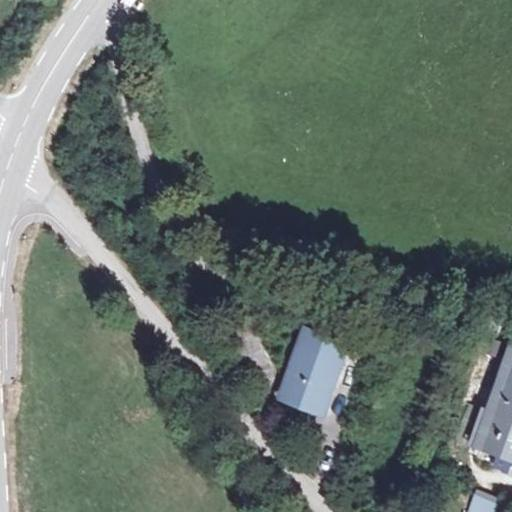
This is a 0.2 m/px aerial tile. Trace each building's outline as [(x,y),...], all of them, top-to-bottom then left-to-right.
[(186,169),(174,174),(182,189),(192,184),(186,169)] [(250,307),(229,316),(256,371),(275,363),(250,307)] [(341,351),(300,341),(281,398),(321,411),(341,351)] [(511,465),(511,351),(509,350),(475,453),(511,465)] [(493,511),(496,502),(474,496),(468,511),(493,511)]
